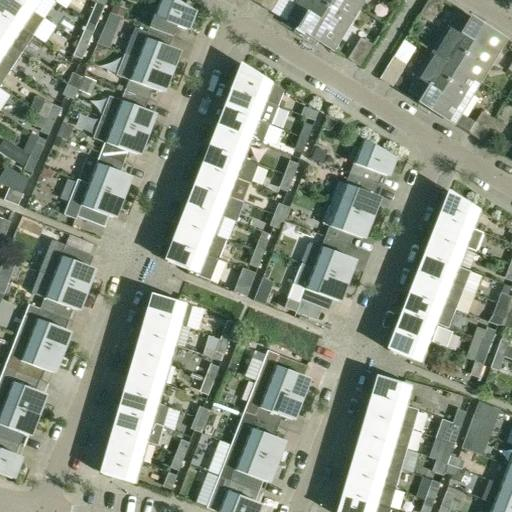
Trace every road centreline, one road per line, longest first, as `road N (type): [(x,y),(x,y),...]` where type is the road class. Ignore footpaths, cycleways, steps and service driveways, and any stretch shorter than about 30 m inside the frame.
road 1 (residential): [(49,506),(222,42),(253,28)]
road 2 (residential): [(300,511),(443,147)]
road 3 (residential): [(443,147),(253,28)]
